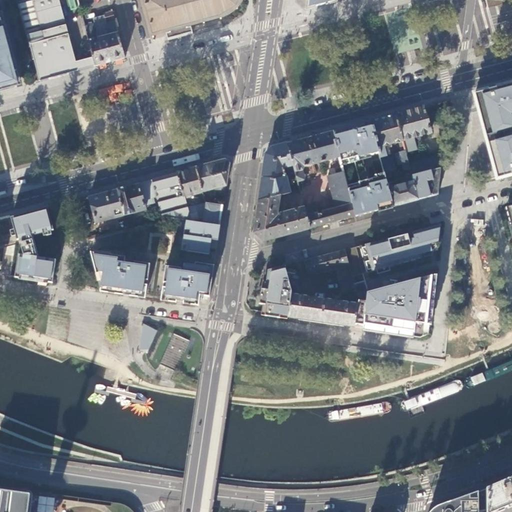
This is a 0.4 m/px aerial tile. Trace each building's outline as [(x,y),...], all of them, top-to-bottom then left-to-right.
[(58,0),(16,0),(36,73),(75,63),(58,0)] [(67,0),(69,10),(76,8),(74,0),(67,0)] [(140,0),(150,35),(151,34),(152,37),(153,37),(153,34),(167,30),(168,33),(165,34),(167,41),(180,37),(192,34),(190,27),(187,28),(186,25),(202,21),(203,24),(204,23),(203,21),(219,16),(220,19),(221,19),(220,16),(224,14),(229,12),(234,7),(236,9),(237,8),(235,6),(238,2),(239,0),(140,0)] [(309,0),(309,2),(308,2),(307,9),(337,1),(336,0),(309,0)] [(0,91),(13,88),(22,86),(2,12),(0,12),(0,91)] [(109,62),(125,58),(115,23),(106,25),(109,36),(96,39),(92,23),(83,26),(92,58),(94,66),(98,65),(109,62)] [(94,66),(92,58),(75,63),(77,71),(94,66)] [(53,77),(77,71),(75,63),(36,73),(38,81),(53,77)] [(511,117),(511,116),(511,115),(511,84),(475,94),(498,178),(511,174),(511,117)] [(123,85),(99,87),(100,100),(124,98),(123,85)] [(423,110),(423,108),(415,110),(395,116),(405,153),(417,150),(413,137),(429,133),(428,131),(429,130),(428,125),(427,125),(424,115),(425,115),(424,110),(423,110)] [(381,119),(369,122),(378,155),(384,173),(394,171),(395,171),(392,158),(388,159),(384,147),(399,143),(401,153),(395,154),(398,165),(401,164),(408,162),(405,153),(395,116),(381,119)] [(349,128),(333,132),(339,158),(342,166),(354,163),(359,182),(347,186),(351,205),(355,217),(374,212),(393,207),(388,189),(386,183),(384,173),(375,175),(376,178),(368,180),(362,161),(370,159),(370,157),(378,155),(369,122),(349,128)] [(311,138),(287,144),(293,167),(297,183),(305,181),(302,171),(304,167),(339,158),(333,132),(311,138)] [(262,179),(259,201),(279,196),(289,193),(283,169),(293,167),(287,144),(279,146),(272,148),(266,155),(262,179)] [(441,154),(408,163),(412,176),(440,168),(441,154)] [(218,189),(226,187),(227,176),(229,165),(225,161),(209,165),(195,169),(202,193),(214,190),(215,193),(218,192),(218,189)] [(405,171),(407,179),(412,178),(412,176),(408,162),(401,164),(403,171),(405,171)] [(329,176),(343,173),(342,167),(328,171),(329,176)] [(440,168),(412,176),(412,178),(413,182),(418,200),(429,197),(437,195),(440,168)] [(177,174),(183,196),(191,194),(191,196),(202,193),(195,169),(187,171),(177,174)] [(384,173),(386,183),(396,181),(394,171),(384,173)] [(335,209),(351,205),(347,186),(343,173),(329,176),(327,177),(335,209)] [(186,221),(220,226),(222,209),(223,206),(206,203),(186,208),(183,196),(177,174),(166,177),(152,181),(156,197),(162,218),(167,219),(186,221)] [(117,190),(123,215),(145,209),(144,205),(154,203),(153,198),(156,197),(152,181),(130,187),(117,190)] [(386,183),(388,189),(398,186),(396,181),(386,183)] [(388,189),(393,207),(407,203),(418,200),(413,182),(398,186),(388,189)] [(99,195),(89,198),(95,223),(123,215),(117,190),(99,195)] [(279,196),(259,201),(256,217),(254,233),(263,242),(278,237),(273,217),(277,216),(279,200),(279,196)] [(304,208),(306,217),(321,213),(321,211),(319,211),(317,205),(304,208)] [(306,217),(310,229),(330,223),(355,217),(351,205),(335,209),(321,213),(306,217)] [(273,217),(278,237),(310,229),(306,217),(304,208),(277,216),(273,217)] [(15,278),(52,284),(56,261),(54,260),(37,258),(35,252),(32,240),(32,241),(31,237),(54,231),(48,209),(25,215),(11,218),(17,240),(23,239),(24,242),(21,243),(22,248),(21,248),(23,256),(18,255),(15,278)] [(220,226),(186,221),(185,230),(190,230),(189,236),(184,235),(183,244),(188,245),(187,251),(209,255),(210,248),(213,249),(215,240),(218,241),(220,226)] [(367,273),(420,259),(419,255),(432,252),(438,250),(438,241),(440,224),(412,232),(414,239),(409,241),(407,234),(387,239),(360,247),(367,273)] [(352,277),(363,274),(356,248),(345,251),(352,277)] [(93,253),(90,252),(91,255),(100,290),(122,293),(145,297),(150,265),(134,262),(134,265),(130,264),(124,263),(125,257),(110,255),(111,253),(93,250),(93,253)] [(314,259),(303,262),(307,276),(335,269),(342,296),(356,293),(352,277),(345,251),(314,259)] [(166,267),(161,299),(176,301),(198,304),(200,296),(209,297),(214,266),(195,263),(195,266),(184,264),(183,272),(180,271),(181,269),(166,267)] [(276,269),(268,271),(266,284),(265,284),(264,294),(262,306),(266,306),(265,312),(265,314),(287,317),(290,295),(291,292),(284,267),(276,269)] [(431,277),(426,325),(430,325),(435,275),(431,277)] [(363,325),(415,333),(416,324),(426,325),(431,277),(368,293),(367,302),(358,301),(358,304),(355,325),(363,326),(363,325)] [(287,317),(287,318),(307,320),(342,326),(354,327),(355,325),(358,304),(290,295),(287,317)] [(142,318),(139,348),(146,352),(157,329),(142,318)] [(415,333),(363,325),(363,326),(362,329),(374,330),(415,336),(415,333)] [(189,339),(174,332),(160,363),(175,370),(189,339)] [(511,477),(486,489),(486,510),(477,511),(476,511),(494,511),(511,504),(511,477)] [(0,488),(0,511),(30,511),(31,508),(31,506),(32,497),(32,494),(30,493),(28,492),(0,488)] [(486,510),(486,489),(475,493),(477,511),(486,510)] [(477,511),(475,493),(460,498),(460,510),(477,511)] [(460,510),(460,498),(443,503),(436,506),(436,511),(476,511),(477,511),(460,510)]
